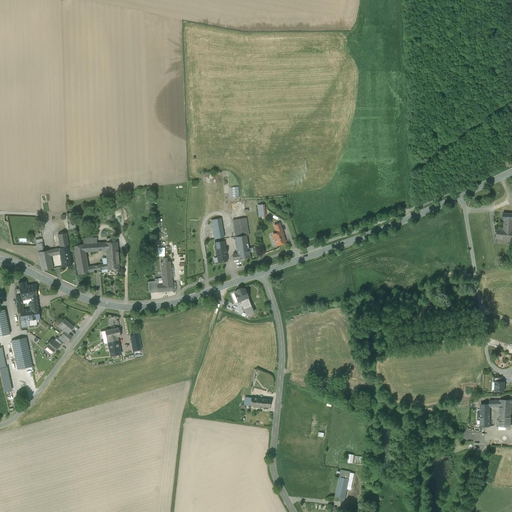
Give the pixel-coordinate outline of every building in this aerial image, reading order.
[(230,188),(231,198),(238,197),(238,188),(230,188)] [(264,204),(257,205),(259,221),(266,220),(264,204)] [(73,219),(69,219),(69,212),(68,213),(69,233),(76,233),(75,212),(73,212),(73,219)] [(511,213),(503,213),(502,218),(501,223),(504,224),(511,224),(511,213)] [(221,218),(210,220),(213,238),(224,237),(221,218)] [(246,218),(232,220),(235,237),(246,235),(246,236),(249,235),(246,218)] [(279,223),(274,225),(276,233),(281,231),(282,231),(279,223)] [(511,224),(504,224),(503,230),(503,231),(506,231),(506,234),(511,233),(511,224)] [(511,233),(506,234),(506,231),(503,231),(503,230),(497,230),(496,239),(511,239),(511,233)] [(276,233),(272,234),(276,246),(285,243),(281,231),(276,233)] [(60,248),(55,249),(56,254),(59,254),(60,257),(70,255),(66,233),(58,234),(60,248)] [(237,245),(247,243),(246,236),(246,235),(235,237),(237,245)] [(43,242),(36,244),(38,252),(44,251),(43,242)] [(117,242),(101,243),(102,250),(106,250),(106,256),(111,256),(111,260),(118,260),(117,242)] [(97,243),(84,244),(85,252),(98,251),(97,243)] [(83,244),(73,246),(78,275),(89,272),(88,267),(85,252),(84,244),(83,244)] [(225,247),(216,248),(217,257),(218,262),(227,261),(225,247)] [(248,248),(237,249),(238,254),(239,259),(250,257),(249,253),(248,249),(248,248)] [(44,251),(38,252),(42,271),(52,268),(50,256),(49,250),(44,251)] [(70,255),(60,257),(62,267),(72,265),(70,255)] [(118,260),(111,260),(111,256),(106,256),(107,263),(107,268),(107,270),(119,269),(118,260)] [(166,262),(163,262),(161,262),(162,278),(162,279),(164,279),(171,278),(170,268),(169,261),(166,262)] [(158,284),(157,279),(154,279),(154,281),(147,282),(148,293),(158,292),(176,290),(175,282),(172,283),(171,278),(164,279),(164,283),(158,284)] [(32,302),(37,301),(35,284),(26,286),(26,282),(18,283),(21,294),(15,295),(16,300),(22,299),(22,300),(31,299),(32,302)] [(245,289),(235,293),(238,302),(240,301),(248,298),(245,289)] [(248,298),(240,301),(244,310),(246,309),(248,314),(254,312),(248,298)] [(37,301),(32,302),(29,302),(30,310),(23,310),(23,311),(17,312),(20,312),(22,327),(29,326),(28,320),(36,319),(39,319),(38,309),(37,301)] [(5,310),(0,310),(0,336),(10,334),(5,310)] [(64,318),(57,326),(58,326),(64,332),(68,335),(68,334),(74,327),(64,318)] [(118,328),(105,331),(102,332),(102,334),(104,343),(108,343),(107,339),(117,337),(120,336),(118,328)] [(68,335),(64,332),(61,336),(65,340),(68,342),(72,338),(68,334),(68,335)] [(138,334),(130,336),(132,351),(141,349),(138,334)] [(26,337),(11,340),(17,370),(32,367),(26,337)] [(57,338),(54,341),(59,345),(59,346),(60,346),(63,343),(58,339),(57,338)] [(53,340),(51,339),(46,346),(47,347),(53,351),(54,352),(59,346),(59,345),(54,341),(53,340)] [(118,340),(108,343),(109,350),(111,356),(121,354),(118,340)] [(6,367),(0,368),(0,371),(4,392),(12,390),(7,367),(6,367)] [(501,382),(495,382),(495,391),(504,391),(504,382),(501,382)] [(251,398),(242,397),(242,401),(245,401),(245,405),(250,406),(251,398)] [(261,399),(251,398),(250,406),(260,407),(261,399)] [(271,400),(261,399),(260,407),(270,408),(271,400)] [(511,400),(500,399),(500,402),(499,408),(499,417),(511,418),(511,400)] [(486,405),(481,405),(481,426),(489,426),(489,422),(489,407),(489,405),(486,405)] [(511,418),(499,417),(498,426),(510,427),(510,426),(511,418)] [(350,473),(340,470),(339,477),(349,479),(350,473)] [(349,479),(339,477),(335,496),(339,497),(345,498),(349,479)]
